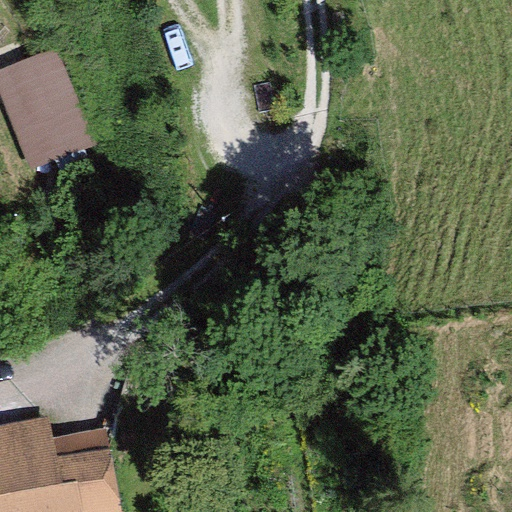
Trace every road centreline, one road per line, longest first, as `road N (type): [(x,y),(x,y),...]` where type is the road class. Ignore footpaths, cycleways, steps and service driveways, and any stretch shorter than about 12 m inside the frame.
road 1 (track): [(308,0),(301,157),(220,263),(40,379)]
road 2 (track): [(282,182),(214,0)]
